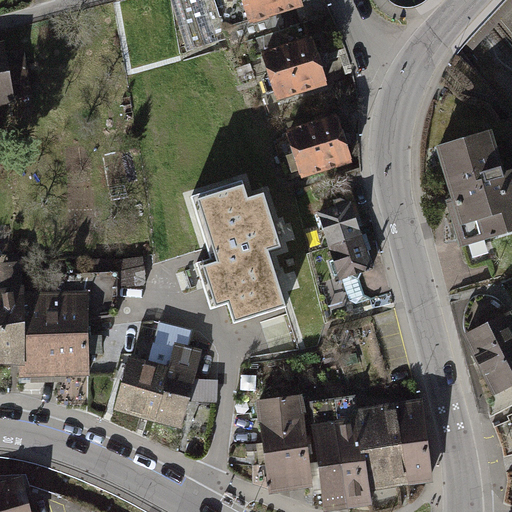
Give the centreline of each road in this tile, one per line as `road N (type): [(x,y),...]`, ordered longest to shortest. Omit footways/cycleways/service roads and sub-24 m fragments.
road 1 (residential): [(463,511),(451,416),(391,161),(406,78),(470,0)]
road 2 (residential): [(203,511),(61,444),(0,432)]
